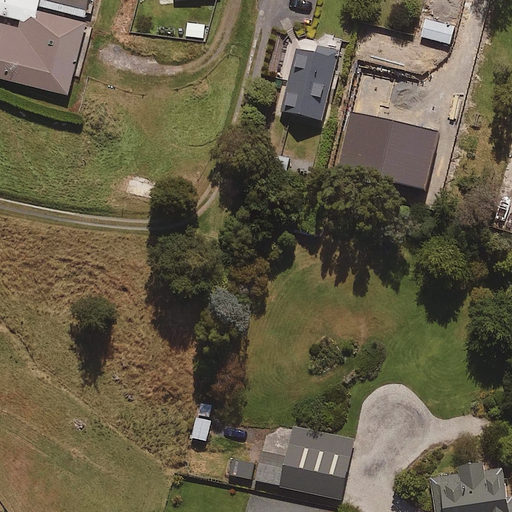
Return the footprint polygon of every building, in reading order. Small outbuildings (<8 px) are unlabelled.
[(0,0),(0,77),(65,93),(88,0),(0,0)] [(460,27),(432,20),(428,38),(456,45),(460,27)] [(323,120),(339,50),(295,40),(280,110),(323,120)] [(211,420),(197,417),(192,437),(207,440),(211,420)] [(342,440),(282,426),(275,456),(250,451),(247,464),(225,459),(222,474),(329,499),(342,440)] [(511,511),(511,490),(506,491),(505,468),(483,468),(483,462),(459,463),(459,472),(432,473),(432,511),(511,511)]
